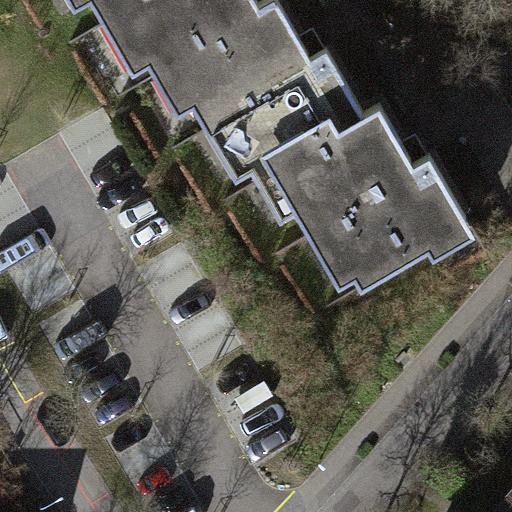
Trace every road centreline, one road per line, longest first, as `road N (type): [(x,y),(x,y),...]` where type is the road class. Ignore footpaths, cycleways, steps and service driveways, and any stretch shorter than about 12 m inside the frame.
road 1 (residential): [(353,511),(511,335)]
road 2 (residential): [(0,369),(82,511)]
